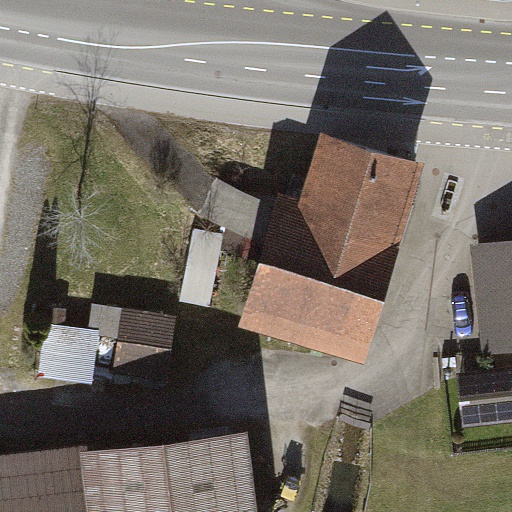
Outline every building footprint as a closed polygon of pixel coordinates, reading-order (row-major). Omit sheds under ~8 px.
[(283,192),(244,318),(355,352),(414,163),(324,135),(304,198),(283,192)] [(227,237),(199,232),(186,304),(214,309),(227,237)] [(511,239),(477,245),(494,353),(511,350),(511,239)] [(180,317),(98,306),(94,336),(124,340),(119,377),(171,384),(180,317)] [(511,369),(459,374),(464,430),(511,425),(511,369)] [(275,511),(265,422),(0,452),(0,511),(275,511)]
